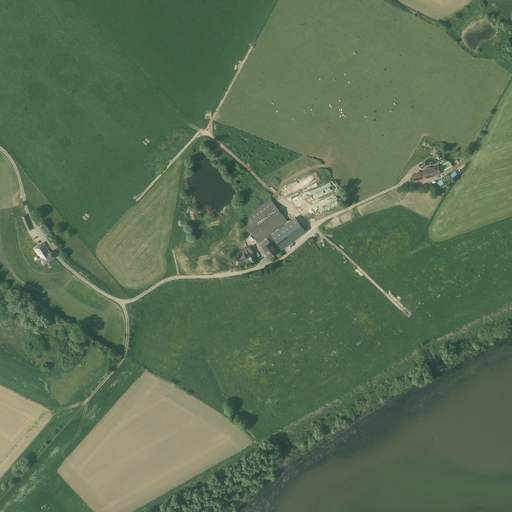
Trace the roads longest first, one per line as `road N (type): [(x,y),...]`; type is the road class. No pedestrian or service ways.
road 1 (unclassified): [(420,181),(323,219),(265,267),(171,278),(121,302),(93,287),(46,240),(30,218),(17,167),(0,147)]
road 2 (track): [(0,498),(120,363),(121,302)]
road 3 (track): [(313,234),(210,135),(251,46)]
road 4 (track): [(315,231),(408,316)]
